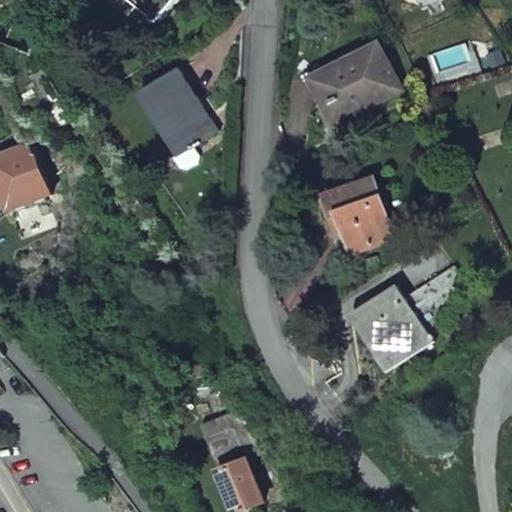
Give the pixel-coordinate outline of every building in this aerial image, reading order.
[(137,5),(131,0),(105,0),(127,18),(137,5)] [(179,0),(131,0),(137,5),(160,23),(179,0)] [(380,44),(311,79),(334,126),(404,91),(380,44)] [(181,70),(142,93),(180,158),(195,149),(219,134),(181,70)] [(28,144),(0,155),(0,194),(8,213),(50,196),(28,144)] [(189,172),(200,166),(202,158),(195,149),(180,158),(176,160),(182,170),(189,172)] [(396,239),(375,180),(325,198),(330,213),(337,211),(352,254),(396,239)] [(398,286),(357,314),(393,369),(435,342),(398,286)] [(266,454),(229,415),(201,425),(219,472),(248,461),(266,454)] [(248,461),(219,472),(235,511),(241,511),(264,504),(248,461)]
